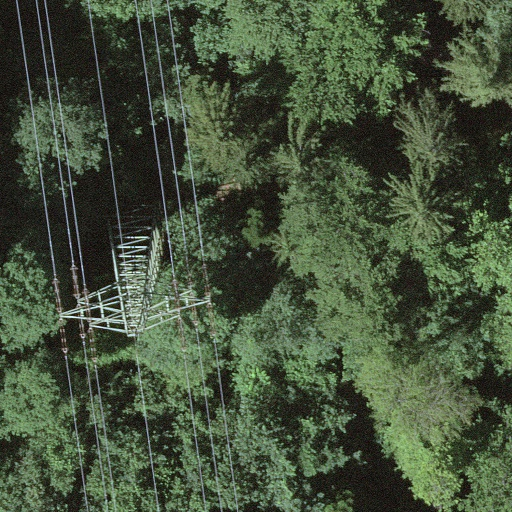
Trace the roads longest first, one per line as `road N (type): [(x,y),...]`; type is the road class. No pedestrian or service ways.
road 1 (track): [(0,361),(133,359),(201,373),(294,405),(482,511)]
road 2 (track): [(310,0),(511,89)]
